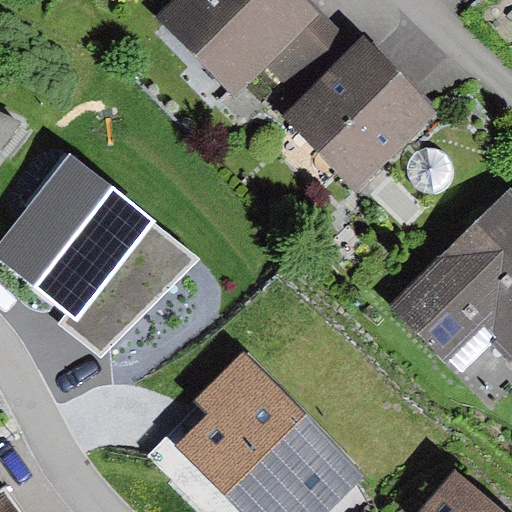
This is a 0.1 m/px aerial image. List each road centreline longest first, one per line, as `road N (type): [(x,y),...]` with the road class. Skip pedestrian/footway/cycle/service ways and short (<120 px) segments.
road 1 (residential): [(102,511),(0,346)]
road 2 (residential): [(511,94),(419,0)]
